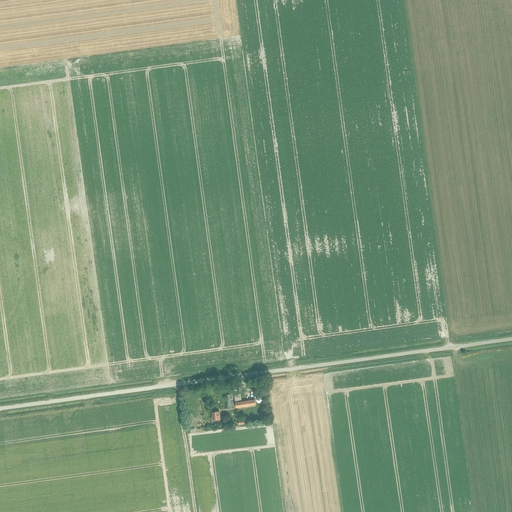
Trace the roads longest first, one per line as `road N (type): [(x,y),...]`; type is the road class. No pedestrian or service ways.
road 1 (unclassified): [(0,408),(511,338)]
road 2 (unknown): [(178,384),(194,511)]
